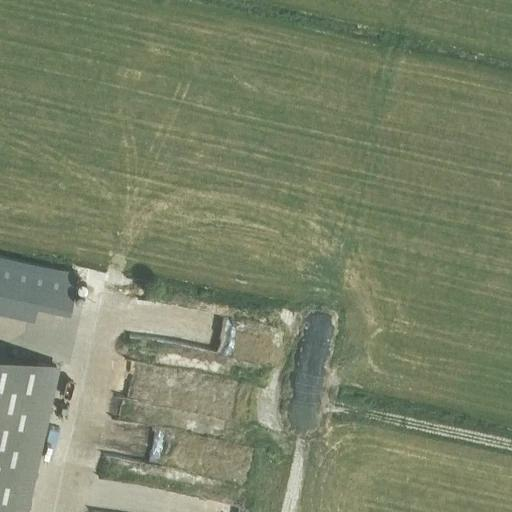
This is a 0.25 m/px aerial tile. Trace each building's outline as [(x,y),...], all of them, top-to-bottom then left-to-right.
[(70,311),(78,272),(0,254),(0,310),(33,318),(35,304),(70,311)] [(316,350),(304,357),(310,369),(322,363),(316,350)] [(0,511),(14,511),(45,368),(0,358),(0,511)] [(175,396),(179,364),(173,364),(169,396),(175,396)] [(34,475),(34,500),(51,501),(51,475),(34,475)]
